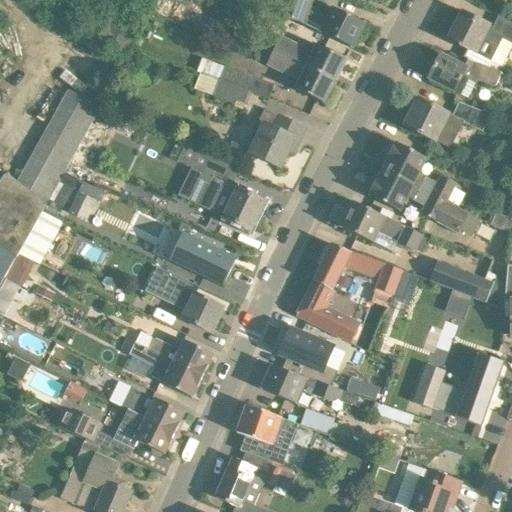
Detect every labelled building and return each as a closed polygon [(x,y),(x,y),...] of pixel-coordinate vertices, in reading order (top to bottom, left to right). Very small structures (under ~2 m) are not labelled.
[(173,0),(168,18),(190,25),(196,7),(175,0),(173,0)] [(276,0),(272,15),(302,25),(320,34),(352,50),(364,25),(328,8),(323,19),(307,10),(310,0),(276,0)] [(492,29),(489,27),(462,13),(448,41),(491,63),(503,40),(511,45),(511,24),(498,18),(492,29)] [(236,46),(255,53),(258,44),(260,40),(241,33),(236,46)] [(273,52),(335,83),(346,61),(317,46),(312,55),(280,39),(273,52)] [(324,105),(335,83),(273,52),(267,65),(284,75),(285,73),(300,81),(295,91),(324,105)] [(428,80),(468,100),(477,82),(494,89),(501,73),(461,58),(457,65),(440,56),(428,80)] [(55,73),(70,82),(75,73),(61,64),(55,73)] [(247,76),(246,77),(224,68),(219,81),(249,93),(269,100),(274,86),(247,76)] [(245,105),(249,93),(219,81),(213,98),(235,106),(237,102),(245,105)] [(74,185),(62,179),(101,102),(67,85),(18,179),(65,203),(74,185)] [(452,117),(449,116),(418,100),(404,127),(450,150),(463,123),(482,132),(490,117),(458,105),(452,117)] [(300,143),(306,130),(265,111),(259,123),(264,125),(249,155),(280,170),(294,141),(300,143)] [(396,145),(382,171),(446,204),(456,185),(440,177),(436,184),(419,176),(427,161),(396,145)] [(250,232),(264,203),(237,190),(237,191),(232,188),(240,171),(185,147),(177,163),(226,186),(213,213),(223,219),(250,232)] [(446,204),(382,171),(369,197),(400,213),(407,198),(425,207),(421,214),(460,234),(469,216),(446,204)] [(398,245),(399,246),(398,248),(411,254),(412,252),(414,253),(422,237),(391,222),(352,203),(340,229),(373,245),(378,234),(398,244),(398,245)] [(19,255),(35,263),(39,265),(62,224),(42,214),(19,255)] [(186,237),(179,250),(173,263),(170,261),(169,263),(223,289),(224,287),(223,287),(235,261),(236,261),(237,260),(183,234),(182,235),(186,237)] [(16,259),(0,246),(0,287),(5,279),(16,259)] [(332,246),(305,299),(324,308),(343,268),(379,282),(376,290),(392,297),(402,272),(350,253),(349,254),(332,246)] [(35,263),(19,255),(17,259),(16,259),(5,279),(22,287),(35,263)] [(504,312),(504,303),(505,289),(437,263),(429,283),(504,312)] [(182,320),(211,334),(224,309),(196,295),(199,288),(173,276),(163,296),(188,308),(182,320)] [(296,318),(337,338),(350,344),(359,325),(324,308),(305,299),(296,318)] [(284,372),(310,383),(311,381),(331,388),(338,373),(325,368),(333,349),(290,331),(280,356),(289,360),(284,372)] [(150,351),(203,378),(213,357),(183,342),(179,352),(155,340),(150,351)] [(162,385),(192,399),(203,378),(150,351),(135,344),(129,356),(154,369),(150,377),(163,384),(162,385)] [(432,411),(433,409),(456,417),(455,419),(481,428),(504,364),(478,355),(464,392),(422,377),(413,404),(432,411)] [(305,393),(316,398),(321,385),(311,381),(310,383),(284,372),(272,367),(261,391),(299,407),(305,393)] [(363,393),(378,397),(380,387),(365,383),(363,393)] [(340,402),(343,393),(331,388),(321,385),(316,398),(333,404),(334,400),(340,402)] [(123,410),(128,412),(175,435),(185,414),(133,389),(123,410)] [(240,452),(245,454),(283,467),(290,448),(287,447),(294,426),(298,427),(298,426),(246,407),(236,434),(245,437),(240,452)] [(93,445),(99,433),(102,426),(65,409),(56,427),(93,445)] [(133,451),(137,443),(152,450),(151,454),(161,458),(163,455),(164,456),(175,435),(128,412),(113,441),(133,451)] [(302,426),(327,435),(332,420),(307,412),(302,426)] [(91,471),(93,472),(89,484),(72,476),(62,501),(87,511),(126,511),(124,511),(131,493),(108,483),(110,479),(111,479),(116,467),(113,465),(117,456),(100,449),(91,471)] [(216,499),(239,509),(238,511),(261,511),(253,509),(259,495),(248,490),(255,471),(246,467),(247,466),(233,460),(229,469),(228,469),(221,488),(218,486),(213,496),(216,497),(216,499)] [(294,476),(270,466),(264,481),(287,491),(294,476)] [(462,483),(441,476),(429,472),(425,481),(420,480),(409,511),(446,511),(452,496),(457,497),(462,483)] [(378,511),(401,511),(402,509),(363,495),(359,505),(378,511)]
